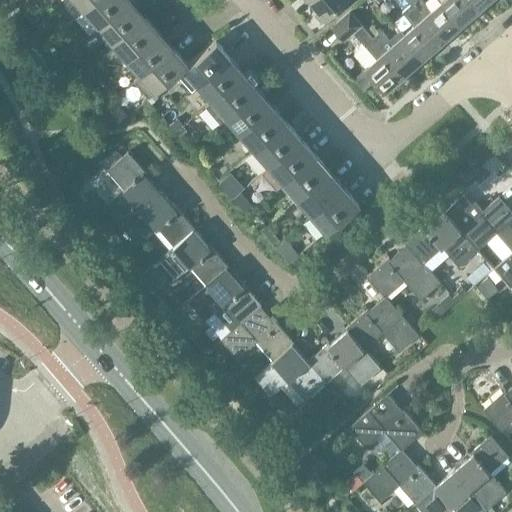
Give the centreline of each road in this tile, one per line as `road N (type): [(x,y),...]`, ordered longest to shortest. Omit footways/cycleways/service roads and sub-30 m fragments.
road 1 (residential): [(179,170),(248,253),(305,297),(368,245),(408,195),(381,153)]
road 2 (secondary): [(236,511),(0,235)]
road 3 (residential): [(381,153),(244,0)]
road 4 (residential): [(439,448),(455,408),(451,364),(511,349)]
road 5 (residential): [(381,153),(485,69)]
